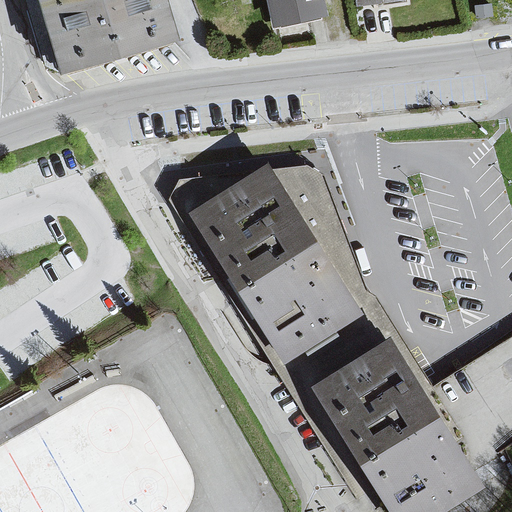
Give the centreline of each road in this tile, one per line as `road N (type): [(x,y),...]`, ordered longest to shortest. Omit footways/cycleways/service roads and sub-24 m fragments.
road 1 (residential): [(42,122),(112,104),(511,53)]
road 2 (residential): [(9,0),(42,122)]
